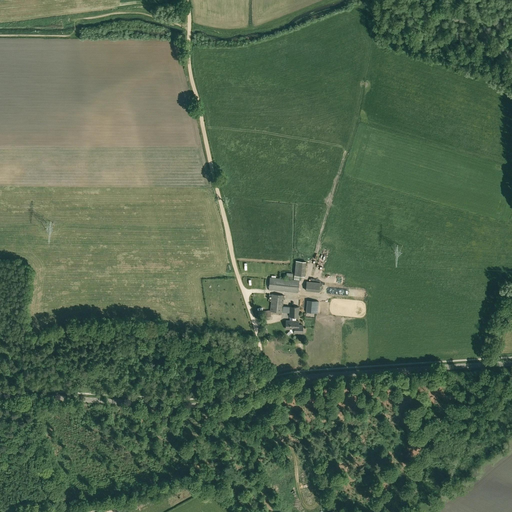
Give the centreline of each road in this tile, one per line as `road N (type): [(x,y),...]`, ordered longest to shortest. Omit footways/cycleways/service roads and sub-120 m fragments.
road 1 (unclassified): [(511,363),(288,378),(178,405),(0,394)]
road 2 (track): [(263,378),(187,73),(185,0)]
road 3 (track): [(323,0),(228,31),(188,26)]
